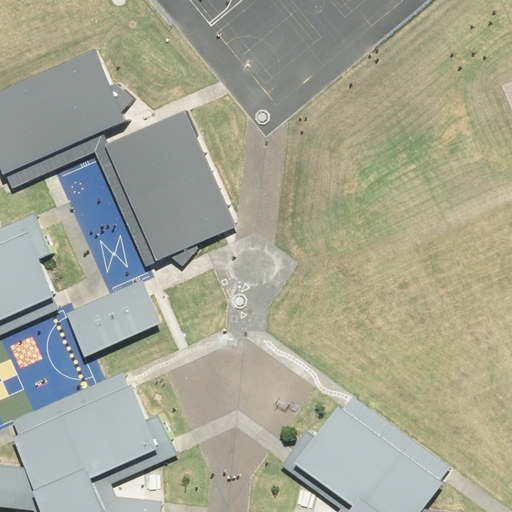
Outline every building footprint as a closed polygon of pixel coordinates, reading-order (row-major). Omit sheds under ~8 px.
[(96,52),(0,94),(0,162),(5,176),(7,175),(13,190),(42,176),(51,172),(56,170),(101,149),(108,146),(106,140),(103,133),(125,123),(120,111),(136,99),(117,86),(111,86),(96,52)] [(189,112),(108,146),(157,261),(171,256),(184,267),(199,245),(203,244),(225,233),(232,229),(234,228),(189,112)] [(0,321),(59,296),(57,293),(43,261),(58,254),(47,229),(42,231),(39,223),(37,218),(36,216),(4,230),(0,231),(0,321)] [(66,314),(86,358),(94,354),(162,324),(150,298),(146,289),(142,280),(111,294),(105,296),(66,314)] [(117,497),(112,485),(164,463),(181,455),(177,447),(162,410),(150,415),(137,385),(135,381),(128,382),(123,372),(106,380),(12,420),(16,430),(18,435),(12,438),(14,442),(24,466),(0,464),(0,509),(36,511),(162,511),(162,510),(163,502),(117,497)] [(312,487),(341,508),(338,511),(435,511),(427,511),(424,509),(445,482),(442,480),(447,472),(451,467),(353,396),(350,400),(345,407),(338,404),(318,431),(308,424),(289,452),(280,465),(303,481),(312,487)]
